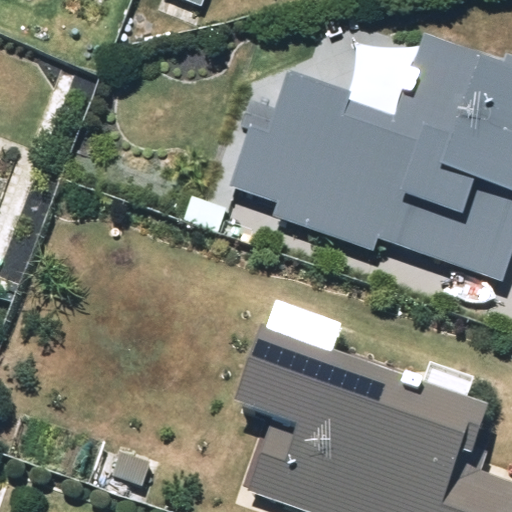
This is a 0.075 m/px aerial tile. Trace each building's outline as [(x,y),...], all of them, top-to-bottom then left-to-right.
[(216,27),(200,37),(208,50),(225,40),(216,27)] [(511,69),(505,67),(502,77),(424,50),(392,140),(345,123),(347,117),(285,95),(266,151),(248,144),(228,200),(275,218),(271,228),(372,262),(377,251),(501,295),(511,263),(511,69)] [(0,308),(14,313),(96,86),(58,71),(29,151),(0,140),(0,308)] [(99,146),(105,128),(93,124),(87,142),(99,146)] [(237,213),(184,197),(173,233),(226,249),(237,213)] [(245,504),(268,511),(511,511),(511,498),(467,484),(485,431),(319,374),(297,440),(271,432),(245,504)] [(112,488),(142,496),(148,472),(119,464),(112,488)]
